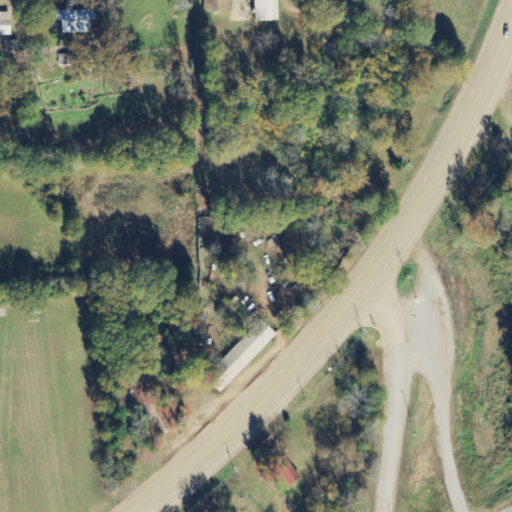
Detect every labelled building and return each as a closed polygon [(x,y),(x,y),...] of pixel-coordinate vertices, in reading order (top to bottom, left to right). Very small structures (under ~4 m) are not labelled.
[(198,0),(199,13),(228,11),(227,0),(198,0)] [(246,0),(248,22),(272,21),(270,0),(246,0)] [(46,11),(47,22),(57,22),(57,34),(85,33),(85,21),(95,20),(94,10),(46,11)] [(201,379),(216,393),(272,335),(257,320),(201,379)] [(297,477),(281,456),(269,465),(285,486),(297,477)]
